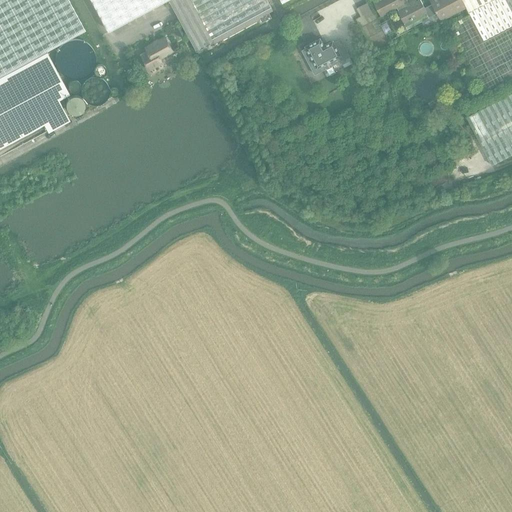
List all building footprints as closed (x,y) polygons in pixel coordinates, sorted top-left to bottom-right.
[(0,0),(0,146),(43,123),(47,131),(69,119),(58,100),(69,94),(47,52),(84,32),(66,0),(0,0)] [(92,0),(109,31),(166,0),(92,0)] [(266,0),(171,0),(169,1),(197,51),(214,41),(215,43),(261,18),(263,23),(272,18),(269,13),(272,11),(266,0)] [(379,0),(380,0),(374,3),(381,16),(386,14),(395,9),(397,9),(398,12),(406,29),(428,18),(437,14),(440,22),(466,8),(483,41),(511,26),(511,0),(430,0),(429,0),(432,6),(425,10),(420,1),(407,8),(405,4),(407,3),(405,0),(379,0)] [(377,18),(360,27),(378,61),(379,60),(389,41),(377,18)] [(160,59),(172,52),(165,38),(146,49),(149,54),(142,57),(149,70),(162,63),(160,59)] [(306,48),(302,50),(315,74),(323,70),(327,77),(328,76),(329,77),(336,73),(335,72),(353,62),(341,38),(334,42),(333,41),(333,40),(332,41),(323,45),(320,39),(320,38),(319,38),(306,45),(305,45),(306,46),(306,47),(306,48)] [(511,78),(511,71),(510,67),(501,72),(506,81),(511,78)] [(492,165),(511,154),(511,92),(466,117),(492,165)] [(84,103),(84,102),(83,101),(83,100),(82,98),(81,97),(80,96),(78,95),(77,94),(75,94),(74,94),(72,94),(70,95),(69,96),(68,97),(67,98),(66,99),(65,101),(65,102),(65,104),(65,106),(65,107),(66,109),(67,110),(69,111),(70,112),(71,112),(73,113),(75,113),(76,113),(78,112),(79,111),(80,110),(82,109),(82,108),(83,106),(84,105),(84,103)] [(335,194),(346,189),(344,185),(333,190),(335,194)] [(366,185),(346,195),(348,199),(368,189),(366,185)]
